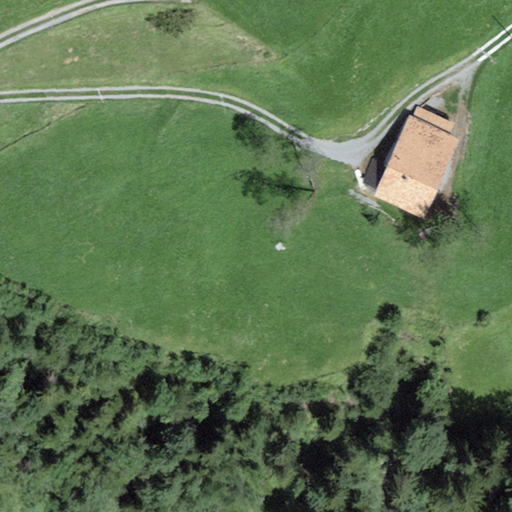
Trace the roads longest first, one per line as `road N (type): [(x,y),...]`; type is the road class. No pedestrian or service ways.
road 1 (track): [(511,41),(367,149),(339,152),(297,138),(247,108),(148,98),(0,104)]
road 2 (track): [(0,55),(90,12),(171,0)]
